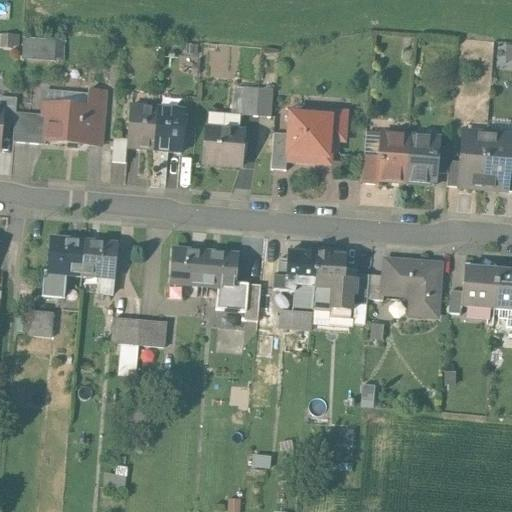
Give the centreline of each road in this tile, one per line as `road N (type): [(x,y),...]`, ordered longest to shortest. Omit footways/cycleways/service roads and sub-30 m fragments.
road 1 (residential): [(0,197),(511,241)]
road 2 (track): [(20,199),(0,429)]
